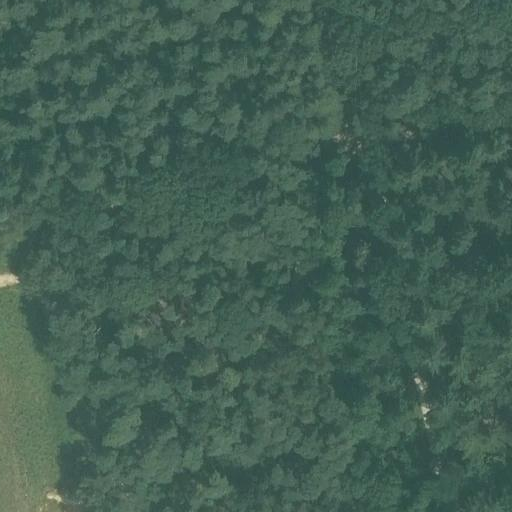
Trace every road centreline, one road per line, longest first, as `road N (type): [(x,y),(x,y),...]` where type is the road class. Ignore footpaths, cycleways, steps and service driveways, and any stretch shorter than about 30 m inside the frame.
road 1 (track): [(448,511),(352,143)]
road 2 (track): [(0,228),(352,143)]
road 3 (track): [(352,143),(511,105)]
